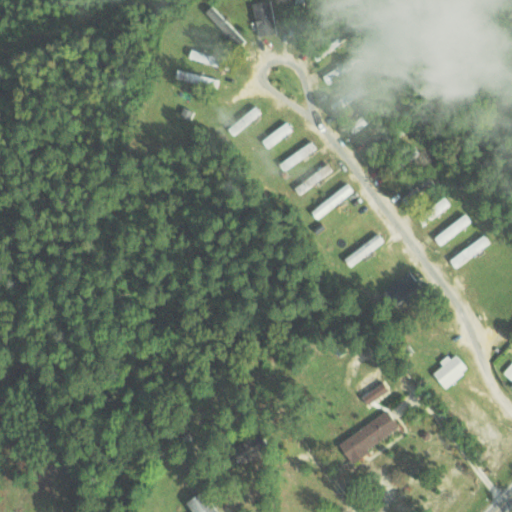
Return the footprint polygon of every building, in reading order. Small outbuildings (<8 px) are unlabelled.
[(274,0),(259,1),(263,35),(280,33),(276,0),(274,0)] [(234,41),(243,33),(216,4),(207,13),(234,41)] [(290,17),(288,34),(301,36),(303,19),(290,17)] [(191,57),(228,69),(231,60),(194,48),(191,57)] [(324,76),(329,84),(361,65),(355,57),(324,76)] [(216,75),(178,69),(177,79),(214,84),(216,75)] [(332,103),(336,111),(369,92),(365,84),(332,103)] [(297,129),(292,121),(265,138),(270,147),(297,129)] [(475,220),(469,213),(439,236),(444,243),(475,220)] [(422,290),(429,284),(414,268),(388,292),(405,310),(425,292),(422,290)] [(437,371),(447,387),(474,370),(462,351),(444,362),(446,365),(437,371)] [(381,395),(377,387),(391,379),(383,367),(355,383),(367,403),(381,395)] [(356,460),(406,429),(394,410),(344,441),(356,460)] [(259,459),(278,452),(272,437),(252,444),(259,459)] [(191,503),(195,511),(222,511),(212,492),(191,503)]
